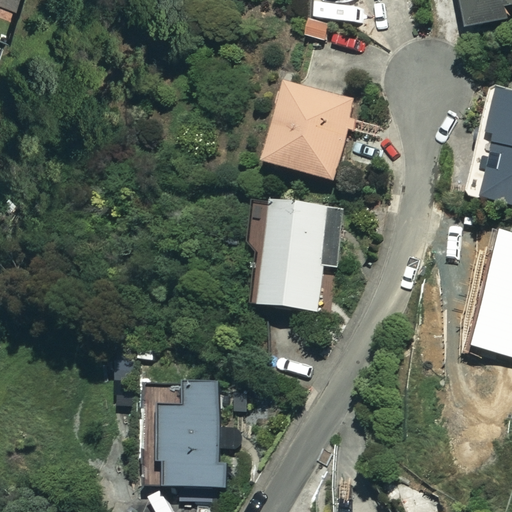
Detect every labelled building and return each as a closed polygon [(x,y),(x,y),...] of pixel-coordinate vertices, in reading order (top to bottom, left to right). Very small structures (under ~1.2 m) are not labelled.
[(511,0),(459,0),(466,33),(511,22),(511,0)] [(354,104),(283,86),(262,166),(334,184),(354,104)] [(485,201),(511,206),(511,97),(499,95),(488,144),(497,146),(485,201)] [(342,212),(252,203),(247,251),(258,253),(253,307),(319,314),(323,268),(337,270),(342,212)] [(311,333),(271,329),(267,382),(306,386),(311,333)] [(222,386),(187,387),(188,411),(161,412),(163,491),(226,489),(222,386)]
